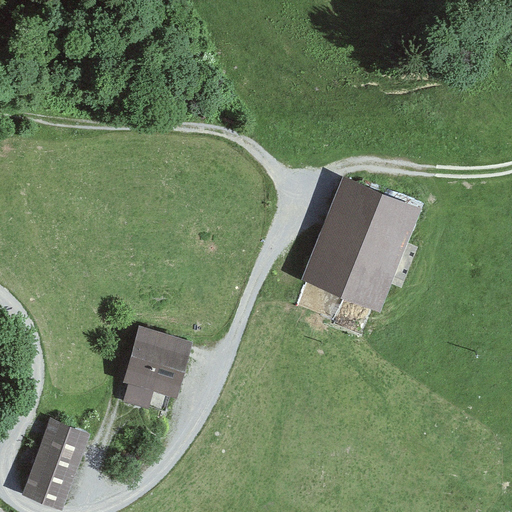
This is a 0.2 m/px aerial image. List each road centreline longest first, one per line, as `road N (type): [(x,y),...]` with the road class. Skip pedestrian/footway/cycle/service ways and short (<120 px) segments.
road 1 (track): [(92,511),(140,487),(186,446),(280,231),(288,206),(284,179)]
road 2 (track): [(284,179),(230,134),(0,113)]
road 3 (track): [(284,179),(350,166),(456,174),(511,168)]
road 4 (unclassified): [(0,296),(22,317),(37,359),(3,475)]
